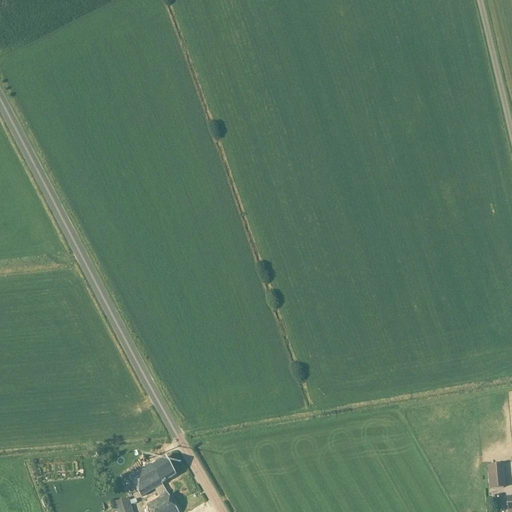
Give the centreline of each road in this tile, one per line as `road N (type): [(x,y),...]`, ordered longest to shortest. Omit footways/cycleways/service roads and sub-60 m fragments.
road 1 (tertiary): [(221,511),(0,98)]
road 2 (unclassified): [(511,128),(480,0)]
